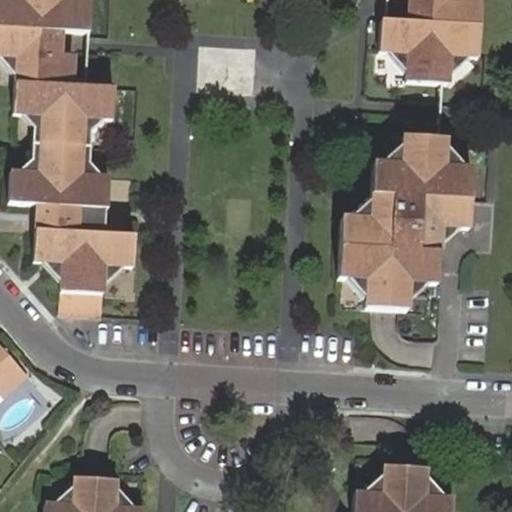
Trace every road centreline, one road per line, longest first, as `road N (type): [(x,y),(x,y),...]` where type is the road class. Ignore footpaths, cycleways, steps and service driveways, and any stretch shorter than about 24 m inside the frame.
road 1 (residential): [(0,304),(67,367),(127,378),(511,400)]
road 2 (unknown): [(434,395),(452,258)]
